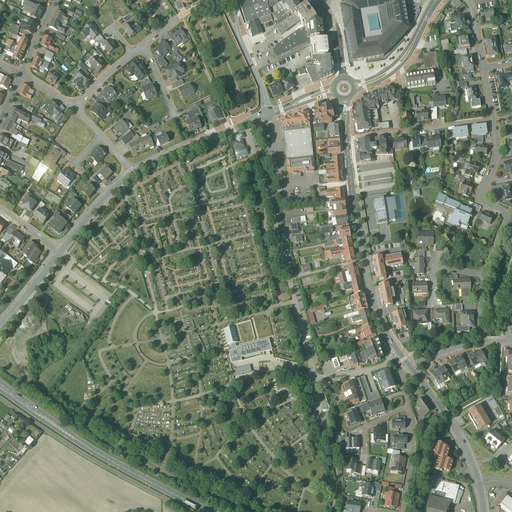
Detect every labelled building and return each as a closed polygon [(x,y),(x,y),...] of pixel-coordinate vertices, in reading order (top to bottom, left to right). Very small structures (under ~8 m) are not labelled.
[(114,4),(104,11),(103,10),(97,15),(104,24),(118,13),(120,15),(126,11),(117,0),(113,0),(112,1),(114,4)] [(243,0),(237,2),(237,3),(239,2),(246,23),(249,23),(258,19),(270,15),(271,15),(269,8),(272,7),(278,3),(276,0),(243,0)] [(293,0),(281,0),(283,1),(279,4),(282,9),(286,6),(293,0)] [(294,0),(293,0),(286,6),(292,14),(293,16),(294,15),(295,14),(301,9),(294,0)] [(347,31),(352,62),(356,62),(384,57),(409,30),(404,0),(403,0),(355,0),(344,2),(345,6),(340,7),(344,31),(347,31)] [(462,5),(457,0),(451,0),(450,2),(457,9),(462,5)] [(44,10),(35,6),(26,2),(25,4),(24,3),(23,7),(25,8),(41,15),(44,10)] [(282,9),(275,14),(272,15),(278,23),(288,16),(288,17),(292,14),(286,6),(282,9)] [(301,9),(295,14),(301,21),(306,28),(306,27),(316,20),(306,6),(301,9)] [(41,15),(25,8),(23,12),(28,14),(29,13),(31,14),(30,17),(39,21),(41,15)] [(493,11),(480,13),(482,22),(486,21),(486,22),(490,21),(490,20),(494,20),(494,18),(497,17),(496,13),(493,13),(493,11)] [(65,16),(56,12),(52,20),(61,24),(63,20),(65,16)] [(33,21),(20,15),(18,18),(23,20),(23,19),(29,22),(32,23),(33,21)] [(270,15),(258,19),(260,25),(272,21),(270,15)] [(293,16),(276,28),(281,35),(298,23),(295,20),(297,18),(294,15),(293,16)] [(441,15),(437,21),(440,24),(445,17),(441,15)] [(464,17),(454,19),(455,23),(456,31),(466,29),(464,17)] [(258,19),(249,23),(254,37),(263,33),(260,25),(258,19)] [(61,24),(52,20),(49,27),(57,31),(58,31),(64,34),(66,29),(60,26),(61,24)] [(306,28),(298,31),(274,47),(275,49),(273,49),(273,50),(274,56),(275,56),(276,59),(308,44),(307,39),(319,38),(319,35),(323,35),(322,22),(320,22),(318,23),(317,21),(316,20),(306,27),(306,28)] [(32,23),(29,22),(28,24),(26,28),(25,31),(32,34),(37,25),(32,23)] [(133,26),(131,23),(123,29),(130,38),(137,33),(141,30),(138,26),(134,29),(133,26)] [(100,35),(91,24),(81,32),(86,39),(86,38),(86,37),(89,35),(93,40),(100,35)] [(186,37),(181,30),(170,38),(174,43),(176,47),(177,47),(182,43),(183,44),(188,40),(186,37)] [(52,40),(45,36),(41,45),(48,49),(50,46),(52,40)] [(28,40),(22,37),(18,47),(14,45),(13,48),(16,50),(24,53),(28,45),(26,44),(28,40)] [(465,37),(460,38),(460,40),(458,41),(457,41),(458,46),(456,47),(457,51),(460,50),(466,49),(470,49),(468,39),(465,39),(465,37)] [(487,49),(496,47),(495,45),(496,44),(495,39),(485,41),(486,45),(487,49)] [(110,40),(104,45),(106,49),(109,54),(117,49),(110,40)] [(320,41),(311,42),(313,61),(316,61),(316,65),(318,65),(318,67),(307,68),(306,69),(312,84),(314,84),(332,76),(334,74),(332,57),(328,57),(327,54),(325,54),(325,51),(324,51),(324,49),(324,45),(323,41),(320,41)] [(457,51),(449,53),(447,45),(449,45),(448,41),(441,42),(442,46),(443,53),(443,52),(444,57),(460,54),(460,50),(457,51)] [(172,52),(164,42),(155,49),(160,56),(162,59),(162,58),(172,52)] [(176,47),(174,43),(171,45),(175,50),(177,52),(179,50),(177,47),(176,47)] [(496,47),(487,49),(488,53),(487,53),(488,57),(498,55),(497,50),(496,50),(496,47)] [(24,53),(16,50),(15,52),(12,58),(20,61),(24,53)] [(177,52),(175,50),(172,53),(177,59),(180,57),(177,52)] [(54,54),(47,51),(44,57),(51,60),(54,54)] [(423,74),(405,77),(407,90),(436,85),(434,76),(440,75),(436,53),(423,55),(423,56),(426,73),(423,74)] [(160,56),(158,57),(159,58),(157,60),(158,61),(158,62),(160,65),(159,65),(161,68),(167,66),(162,58),(162,59),(160,56)] [(69,57),(64,61),(69,66),(74,62),(69,57)] [(106,66),(96,57),(89,64),(99,73),(106,66)] [(471,57),(462,59),(464,69),(465,74),(474,72),(473,68),(471,57)] [(49,65),(35,58),(31,67),(34,69),(33,71),(38,73),(39,71),(41,66),(45,68),(47,69),(49,65)] [(142,66),(141,66),(137,62),(135,63),(129,68),(127,70),(126,72),(127,74),(128,76),(130,77),(132,76),(135,75),(140,81),(148,75),(144,70),(144,69),(142,66)] [(88,70),(82,64),(78,68),(81,71),(84,74),(88,70)] [(179,64),(176,65),(175,64),(172,65),(172,67),(167,69),(171,78),(172,81),(176,79),(182,77),(181,74),(182,73),(179,68),(181,67),(179,64)] [(303,68),(298,70),(300,76),(306,74),(303,68)] [(84,74),(81,71),(75,77),(77,79),(77,83),(75,85),(79,89),(83,85),(85,86),(91,80),(84,74)] [(58,76),(53,72),(52,73),(50,75),(50,76),(47,80),(54,85),(56,83),(60,77),(58,76)] [(511,72),(497,76),(500,88),(508,87),(506,82),(511,80),(511,72)] [(65,78),(59,74),(58,76),(60,77),(56,83),(59,85),(65,78)] [(4,77),(3,77),(0,84),(0,86),(0,87),(0,86),(0,87),(2,88),(7,90),(11,81),(4,77)] [(293,78),(284,82),(288,90),(296,87),(293,78)] [(150,80),(140,84),(142,89),(151,84),(150,80)] [(151,84),(142,89),(144,93),(145,93),(148,99),(147,100),(157,95),(152,84),(151,84)] [(190,84),(178,89),(183,99),(187,97),(187,98),(191,96),(195,94),(194,94),(192,87),(190,84)] [(279,84),(270,88),(273,97),(283,92),(283,93),(283,91),(280,86),(279,84)] [(30,89),(22,85),(18,94),(26,98),(28,94),(30,89)] [(110,87),(109,87),(101,96),(108,104),(117,95),(115,93),(110,87)] [(475,87),(467,89),(468,96),(469,101),(471,100),(471,101),(475,100),(477,99),(475,87)] [(366,98),(364,99),(363,99),(364,101),(362,101),(362,100),(359,101),(359,102),(359,103),(356,103),(357,107),(355,107),(355,108),(356,111),(355,112),(355,113),(355,115),(356,119),(354,119),(354,120),(355,123),(355,125),(355,130),(355,131),(356,131),(356,133),(357,133),(357,134),(358,135),(358,134),(390,130),(389,123),(379,124),(377,111),(380,107),(380,104),(381,103),(381,105),(388,104),(387,102),(393,101),(393,100),(394,99),(393,88),(385,89),(385,91),(384,91),(382,91),(382,92),(378,93),(378,95),(374,96),(373,96),(371,96),(371,98),(367,98),(366,98)] [(444,98),(433,99),(434,105),(434,108),(445,107),(445,104),(444,98)] [(475,100),(471,101),(471,100),(472,104),(470,104),(471,109),(476,109),(481,108),(479,101),(477,101),(477,99),(475,100)] [(52,102),(43,110),(50,117),(54,113),(57,117),(58,117),(61,113),(62,113),(58,109),(59,108),(57,106),(57,107),(52,102)] [(102,107),(98,104),(97,104),(91,112),(102,121),(108,113),(102,107)] [(326,107),(324,107),(324,106),(314,107),(316,117),(322,116),(323,124),(332,123),(332,119),(334,119),(333,111),(332,111),(332,106),(331,106),(326,106),(326,107)] [(29,117),(12,109),(6,121),(14,125),(18,117),(19,118),(19,120),(21,121),(28,124),(30,120),(29,117)] [(189,113),(187,114),(190,122),(198,119),(202,117),(199,109),(189,113)] [(218,109),(208,113),(212,124),(222,119),(218,109)] [(283,125),(309,122),(308,112),(297,113),(298,116),(287,117),(287,118),(282,119),(283,125)] [(417,113),(416,113),(417,122),(424,121),(427,121),(428,121),(427,112),(424,112),(417,113)] [(61,113),(58,117),(57,117),(55,119),(58,122),(64,116),(61,113)] [(410,114),(402,115),(403,125),(411,124),(410,114)] [(42,119),(34,115),(31,120),(38,124),(38,125),(43,128),(46,124),(41,121),(42,119)] [(71,119),(60,132),(65,136),(76,123),(71,119)] [(190,122),(186,124),(188,129),(190,132),(197,129),(197,130),(201,128),(200,123),(198,119),(190,122)] [(14,125),(6,121),(2,130),(12,135),(10,138),(11,139),(14,140),(17,141),(32,149),(33,147),(28,145),(30,141),(17,135),(18,133),(14,131),(16,126),(14,125)] [(129,129),(122,121),(119,124),(118,124),(116,126),(112,130),(116,134),(116,135),(117,135),(119,138),(122,135),(129,129)] [(315,171),(309,122),(283,125),(288,174),(315,171)] [(83,131),(76,124),(74,126),(75,127),(71,132),(77,137),(74,140),(80,146),(89,137),(83,131)] [(338,125),(329,126),(330,129),(328,129),(328,132),(329,132),(330,132),(331,139),(329,139),(331,139),(339,138),(338,125)] [(486,125),(471,127),(472,137),(477,136),(477,137),(480,137),(487,136),(487,135),(486,125)] [(468,137),(467,128),(452,130),(453,140),(458,139),(458,140),(468,138),(467,138),(468,137)] [(129,129),(122,135),(124,137),(131,132),(129,129)] [(124,137),(121,140),(125,145),(130,141),(130,140),(134,136),(131,132),(124,137)] [(241,134),(235,136),(237,141),(238,141),(238,142),(241,141),(240,140),(242,139),(244,138),(243,136),(244,136),(243,135),(242,133),(241,134)] [(8,139),(0,135),(0,146),(4,149),(5,146),(8,139)] [(143,140),(140,141),(137,142),(138,143),(129,147),(133,156),(134,156),(133,156),(137,154),(150,148),(149,148),(153,146),(153,147),(154,146),(149,137),(147,138),(146,135),(142,137),(143,140)] [(157,139),(161,146),(169,142),(166,135),(157,139)] [(426,136),(419,137),(420,148),(427,147),(426,139),(426,136)] [(419,137),(411,138),(412,142),(413,149),(420,148),(421,152),(420,148),(419,137)] [(426,139),(427,147),(427,150),(441,148),(439,137),(426,139)] [(328,146),(339,145),(340,145),(339,138),(331,139),(329,139),(327,139),(328,146)] [(11,139),(10,140),(8,139),(5,146),(7,147),(7,148),(10,150),(14,140),(11,139)] [(375,146),(370,146),(370,140),(364,141),(358,142),(358,145),(357,145),(358,153),(359,152),(360,156),(364,155),(367,155),(367,157),(370,157),(378,156),(386,155),(385,151),(387,151),(385,142),(384,143),(383,139),(375,140),(375,146)] [(405,139),(394,140),(395,150),(406,149),(405,139)] [(238,142),(234,143),(235,149),(244,147),(243,141),(238,142)] [(339,145),(328,146),(328,148),(328,155),(341,154),(340,147),(339,145)] [(247,146),(244,147),(235,149),(234,149),(237,157),(249,154),(247,146)] [(476,146),(475,154),(481,155),(485,155),(486,155),(487,147),(482,147),(476,146)] [(106,154),(99,147),(93,153),(90,156),(90,157),(91,157),(94,161),(96,160),(99,163),(106,154)] [(23,157),(7,149),(6,152),(21,160),(23,157)] [(54,149),(43,164),(49,168),(48,169),(53,173),(57,167),(54,164),(61,155),(57,152),(54,149)] [(21,160),(6,152),(4,156),(4,157),(19,165),(21,160)] [(366,157),(364,157),(364,155),(355,156),(356,164),(370,162),(370,157),(367,157),(366,157)] [(341,157),(333,158),(333,162),(330,163),(325,164),(326,170),(332,169),(332,167),(334,167),(334,169),(342,168),(341,157)] [(32,158),(30,164),(38,167),(40,162),(32,158)] [(21,173),(23,167),(9,161),(7,166),(21,173)] [(43,164),(43,165),(41,164),(40,163),(40,164),(30,182),(34,184),(36,181),(39,183),(45,174),(48,169),(49,168),(43,164)] [(480,166),(470,163),(468,170),(468,171),(473,172),(473,173),(477,175),(480,166)] [(10,172),(2,168),(0,172),(8,176),(10,172)] [(106,168),(100,175),(105,180),(112,174),(106,168)] [(334,174),(334,176),(342,175),(342,168),(332,169),(326,170),(326,175),(334,174)] [(58,179),(57,180),(62,184),(71,173),(66,169),(63,173),(58,179)] [(71,173),(62,184),(67,188),(74,180),(76,177),(71,173)] [(342,175),(334,176),(334,178),(327,178),(328,183),(335,183),(343,182),(342,175)] [(0,182),(0,185),(8,188),(10,182),(1,179),(0,182)] [(473,186),(463,183),(461,191),(464,192),(470,194),(471,194),(473,186)] [(90,185),(86,189),(85,188),(82,192),(88,198),(95,191),(90,185)] [(344,190),(326,192),(327,198),(334,197),(334,196),(336,196),(337,202),(345,201),(344,190)] [(21,202),(24,204),(28,198),(30,199),(32,196),(28,193),(21,202)] [(79,199),(73,194),(70,198),(73,200),(76,202),(79,199)] [(439,194),(436,202),(456,211),(455,212),(454,211),(452,216),(450,215),(446,223),(466,232),(469,226),(467,225),(470,218),(469,217),(472,211),(459,205),(460,204),(445,198),(446,197),(439,194)] [(395,198),(384,200),(383,197),(383,200),(375,201),(375,205),(374,205),(375,209),(376,209),(377,215),(376,215),(377,224),(377,225),(387,224),(387,226),(388,226),(387,222),(395,221),(395,220),(394,211),(397,211),(395,198)] [(24,204),(22,206),(25,208),(24,210),(26,212),(27,212),(28,210),(30,212),(32,210),(36,204),(30,199),(28,198),(24,204)] [(76,202),(73,200),(69,205),(70,205),(68,208),(70,210),(70,211),(74,215),(78,210),(78,209),(80,206),(76,202)] [(347,216),(345,201),(337,202),(333,202),(335,218),(347,216)] [(34,212),(33,214),(35,216),(39,210),(41,211),(42,209),(38,206),(34,212)] [(34,212),(32,210),(30,212),(28,210),(27,212),(26,212),(24,215),(29,219),(33,214),(34,212)] [(41,211),(39,210),(35,216),(34,218),(37,221),(38,220),(44,224),(49,216),(41,211)] [(57,211),(53,217),(56,220),(58,217),(60,219),(63,216),(57,211)] [(487,214),(483,213),(483,214),(479,221),(490,225),(493,217),(487,215),(487,214)] [(347,216),(332,218),(333,222),(337,221),(338,223),(337,223),(338,227),(348,225),(347,216)] [(60,219),(58,217),(56,220),(50,228),(51,227),(55,229),(54,230),(59,234),(67,224),(60,219)] [(292,224),(291,224),(292,237),(295,236),(300,235),(299,230),(298,230),(297,223),(292,224)] [(10,228),(6,234),(10,236),(12,237),(15,232),(14,232),(14,231),(10,228)] [(349,228),(339,230),(339,235),(341,234),(341,237),(339,237),(338,237),(332,238),(333,242),(336,241),(351,238),(349,228)] [(20,236),(15,232),(12,237),(7,243),(11,246),(12,244),(13,244),(13,243),(18,246),(17,247),(18,247),(24,239),(22,238),(19,236),(20,236)] [(433,233),(427,232),(427,233),(418,233),(418,240),(423,240),(423,245),(433,246),(433,236),(433,235),(433,233)] [(379,233),(368,235),(371,246),(381,244),(379,233)] [(351,238),(336,241),(337,245),(343,244),(343,248),(352,246),(351,238)] [(483,248),(466,241),(461,253),(466,255),(463,261),(476,267),(483,248)] [(30,243),(23,254),(28,258),(26,260),(26,261),(27,259),(35,249),(36,247),(30,243)] [(352,246),(343,248),(345,255),(346,263),(356,261),(352,246)] [(343,248),(325,252),(327,260),(345,255),(343,248)] [(35,249),(27,259),(33,263),(34,262),(37,258),(41,253),(35,249)] [(384,257),(372,259),(377,281),(389,279),(387,269),(405,265),(403,255),(384,259),(384,257)] [(418,259),(415,259),(415,261),(413,261),(412,261),(410,261),(410,268),(415,268),(415,274),(424,274),(423,274),(423,268),(424,268),(424,259),(423,259),(418,259)] [(3,261),(1,263),(0,264),(0,273),(1,274),(1,273),(6,276),(6,275),(10,270),(9,270),(11,266),(8,264),(7,265),(3,261)] [(356,264),(348,266),(352,282),(360,281),(356,264)] [(309,265),(302,266),(304,273),(311,271),(309,265)] [(345,273),(338,275),(333,278),(335,286),(336,286),(343,284),(347,283),(345,273)] [(469,280),(465,280),(461,280),(461,281),(455,281),(455,280),(453,281),(454,289),(457,289),(457,290),(461,290),(462,293),(463,293),(470,293),(470,290),(470,284),(469,284),(469,280)] [(347,283),(343,284),(344,290),(345,291),(353,289),(354,294),(363,292),(360,281),(347,283)] [(427,283),(413,284),(413,292),(416,291),(416,294),(427,293),(427,283)] [(390,285),(378,287),(383,309),(395,306),(390,285)] [(364,294),(351,298),(351,297),(348,298),(352,314),(359,312),(368,310),(364,294)] [(368,310),(359,312),(360,314),(361,317),(355,318),(356,323),(362,321),(363,324),(371,321),(368,310)] [(449,310),(434,311),(434,313),(434,319),(435,319),(444,319),(444,324),(443,324),(449,324),(449,310)] [(404,311),(389,316),(392,323),(395,322),(397,330),(406,327),(404,320),(406,319),(404,311)] [(427,311),(413,312),(414,324),(427,323),(428,323),(427,315),(426,312),(427,312),(427,311)] [(474,313),(461,313),(461,317),(464,317),(464,327),(469,327),(474,327),(474,313)] [(364,327),(363,327),(365,333),(364,333),(366,338),(367,338),(376,335),(372,324),(364,327)] [(234,327),(224,330),(228,346),(238,343),(234,327)] [(236,349),(228,351),(231,363),(263,355),(262,352),(270,350),(268,339),(236,347),(236,349)] [(441,339),(422,344),(423,350),(442,345),(441,339)] [(367,350),(368,352),(380,348),(381,348),(378,340),(365,344),(367,350)] [(380,348),(368,352),(348,359),(351,369),(357,366),(357,367),(371,362),(372,364),(380,362),(379,359),(383,358),(380,348)] [(487,362),(481,351),(480,352),(475,355),(480,364),(481,365),(486,362),(487,362)] [(474,354),(468,357),(472,364),(474,368),(474,367),(479,364),(480,364),(475,355),(474,354),(473,354),(474,354)] [(335,369),(341,367),(337,357),(332,359),(335,369)] [(463,360),(461,358),(455,361),(460,370),(461,372),(461,371),(467,368),(467,367),(463,360)] [(455,361),(454,360),(449,363),(448,363),(453,372),(454,374),(455,374),(460,370),(460,371),(460,370),(455,361)] [(250,366),(233,370),(235,376),(251,372),(250,366)] [(444,368),(443,367),(438,370),(437,371),(438,372),(444,381),(449,378),(450,378),(448,375),(444,368)] [(397,388),(390,371),(386,372),(386,373),(389,372),(395,388),(392,390),(397,388)] [(384,374),(379,375),(385,392),(389,391),(392,390),(395,388),(389,372),(386,373),(384,374)] [(444,381),(438,372),(432,375),(435,381),(438,386),(439,386),(444,383),(444,382),(444,381)] [(385,392),(379,375),(384,374),(383,373),(375,376),(382,394),(389,391),(385,392)] [(371,394),(365,377),(359,378),(366,396),(371,394)] [(360,402),(352,381),(343,384),(344,386),(340,387),(343,394),(347,392),(349,398),(345,399),(347,405),(350,404),(351,406),(360,402)] [(330,383),(321,386),(323,391),(326,390),(325,388),(331,386),(330,383)] [(375,394),(371,396),(371,394),(366,396),(368,403),(367,403),(368,403),(380,399),(378,392),(374,393),(375,394)] [(433,410),(424,398),(416,404),(421,410),(419,411),(424,417),(433,410)] [(381,402),(369,406),(370,411),(372,416),(384,412),(381,402)] [(368,403),(361,405),(364,413),(370,411),(369,406),(368,403)] [(356,410),(358,415),(364,413),(361,405),(354,408),(355,411),(356,410)] [(473,422),(485,415),(481,409),(481,410),(479,406),(469,413),(472,418),(470,419),(473,422)] [(503,414),(499,407),(494,410),(498,417),(503,414)] [(358,415),(356,410),(355,411),(346,414),(351,427),(361,423),(358,415)] [(485,415),(473,422),(475,426),(477,425),(480,430),(490,424),(488,421),(485,415)] [(399,429),(407,429),(407,417),(398,417),(398,420),(392,420),(392,429),(396,429),(396,432),(400,432),(399,429)] [(385,434),(384,429),(374,429),(374,434),(375,440),(375,441),(385,441),(385,435),(385,434)] [(504,441),(492,431),(485,440),(487,442),(488,441),(490,443),(490,444),(492,446),(493,445),(495,447),(495,448),(497,450),(504,441)] [(403,432),(395,432),(394,441),(395,441),(402,442),(403,442),(403,438),(404,438),(405,432),(403,432)] [(29,446),(34,440),(30,437),(25,442),(29,446)] [(439,457),(446,460),(447,456),(448,456),(448,454),(449,449),(444,448),(444,446),(437,443),(434,451),(433,454),(434,454),(433,456),(439,457)] [(21,445),(18,450),(24,454),(27,449),(21,445)] [(400,452),(393,451),(392,459),(394,459),(394,457),(399,458),(400,452)] [(399,458),(394,457),(394,459),(392,471),(403,473),(405,459),(399,458)] [(446,460),(439,457),(437,463),(436,466),(435,470),(443,472),(443,470),(450,472),(451,468),(452,466),(453,462),(446,460)] [(7,474),(17,462),(13,459),(3,470),(7,474)] [(357,461),(348,459),(346,470),(352,471),(355,471),(356,465),(357,461)] [(374,461),(368,460),(366,467),(366,470),(372,472),(374,461)] [(380,462),(374,461),(372,472),(379,473),(381,463),(381,462),(380,462)] [(460,486),(437,480),(433,498),(451,503),(455,504),(460,486)] [(382,485),(374,483),(374,486),(374,491),(380,492),(382,485)] [(374,486),(364,484),(363,488),(362,488),(361,492),(362,493),(361,496),(372,498),(374,491),(374,486)] [(393,494),(388,493),(388,494),(385,506),(386,506),(387,507),(389,507),(390,507),(396,508),(399,495),(393,494)] [(511,511),(511,499),(506,495),(498,506),(498,509),(499,511),(511,511)] [(433,498),(430,497),(425,511),(448,511),(451,503),(433,498)] [(350,502),(349,501),(347,511),(349,511),(359,511),(361,504),(353,502),(350,502)]
